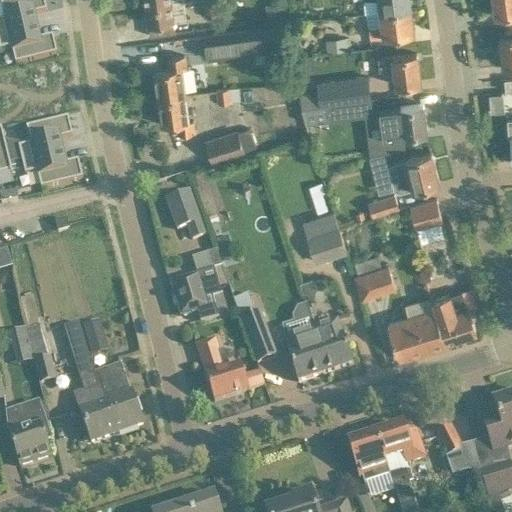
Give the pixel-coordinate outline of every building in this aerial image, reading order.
[(47,12),(44,0),(18,0),(1,4),(5,21),(0,21),(0,36),(38,28),(35,15),(47,12)] [(379,0),(381,10),(411,6),(410,0),(379,0)] [(511,0),(495,0),(497,14),(511,11),(511,0)] [(184,1),(147,7),(149,24),(150,24),(151,34),(175,31),(174,21),(174,20),(186,18),(186,15),(184,1)] [(203,2),(205,16),(219,14),(218,1),(203,2)] [(274,2),(266,3),(268,16),(276,15),(274,2)] [(414,32),(411,6),(381,10),(383,22),(369,24),(370,37),(384,35),(394,34),(414,32)] [(254,51),(250,26),(204,33),(208,57),(254,51)] [(41,40),(38,28),(0,36),(0,51),(0,52),(12,49),(16,65),(58,56),(53,37),(41,40)] [(511,33),(500,35),(504,65),(511,63),(511,33)] [(347,36),(325,39),(327,51),(348,48),(347,36)] [(398,84),(404,83),(421,81),(417,52),(395,54),(395,55),(380,57),(382,69),(396,67),(398,84)] [(155,69),(159,96),(186,93),(182,66),(186,66),(185,54),(168,56),(170,67),(155,69)] [(313,54),(299,56),(301,70),(314,68),(313,54)] [(296,66),(280,67),(281,81),(297,80),(296,66)] [(215,76),(218,103),(240,100),(239,87),(228,89),(226,74),(215,76)] [(368,76),(317,83),(318,90),(320,104),(325,103),(331,102),(331,104),(371,98),(369,84),(368,76)] [(189,119),(186,93),(159,96),(162,124),(177,122),(179,133),(195,131),(194,119),(189,119)] [(502,95),(492,93),(489,106),(499,108),(502,95)] [(320,104),(302,106),(306,122),(327,119),(365,114),(373,113),(371,98),(331,104),(331,102),(325,103),(320,104)] [(424,103),(380,108),(383,136),(387,136),(389,152),(406,148),(404,134),(427,131),(424,103)] [(73,137),(69,119),(27,129),(31,145),(19,148),(22,162),(64,152),(61,140),(73,137)] [(0,175),(11,173),(11,174),(13,174),(2,130),(0,130),(1,132),(0,131),(0,175)] [(207,141),(213,160),(244,149),(237,130),(207,141)] [(414,188),(420,186),(439,181),(432,151),(407,158),(407,159),(389,164),(392,176),(395,187),(399,191),(414,188)] [(64,152),(22,162),(26,176),(38,173),(42,190),(83,180),(79,162),(67,165),(64,152)] [(338,164),(325,168),(328,181),(334,179),(340,170),(338,164)] [(319,211),(328,208),(319,182),(311,185),(319,211)] [(15,192),(1,196),(2,203),(1,203),(2,204),(18,201),(18,200),(16,192),(15,192)] [(189,192),(186,194),(167,200),(178,231),(188,227),(193,240),(205,236),(189,192)] [(395,193),(369,201),(373,215),(399,207),(395,193)] [(416,226),(443,219),(437,198),(411,205),(416,226)] [(304,220),(309,235),(307,235),(316,262),(348,252),(334,210),(304,220)] [(56,224),(59,236),(71,233),(67,221),(56,224)] [(214,255),(194,260),(198,275),(215,270),(223,268),(219,253),(214,255)] [(362,298),(397,286),(389,263),(382,265),(378,254),(355,262),(359,273),(355,274),(362,298)] [(202,321),(218,317),(213,299),(222,296),(215,270),(198,275),(173,281),(182,316),(200,311),(202,321)] [(314,277),(300,282),(305,297),(311,295),(311,296),(315,293),(317,287),(314,277)] [(438,316),(446,341),(476,331),(468,305),(467,306),(462,290),(452,293),(452,291),(441,295),(442,298),(433,301),(438,316)] [(247,295),(233,301),(241,321),(251,317),(255,316),(254,312),(250,301),(247,295)] [(447,343),(446,341),(438,316),(433,301),(442,298),(441,295),(432,297),(431,295),(406,303),(409,315),(389,322),(400,358),(447,343)] [(30,341),(35,361),(41,386),(56,382),(45,333),(48,333),(44,319),(38,321),(33,298),(21,302),(30,340),(30,341)] [(319,360),(324,375),(353,366),(343,335),(341,335),(336,320),(316,327),(326,357),(319,360)] [(261,374),(279,366),(262,321),(244,328),(261,374)] [(99,322),(82,327),(91,358),(108,353),(99,322)] [(92,444),(116,435),(105,404),(104,405),(93,375),(79,326),(80,325),(79,324),(65,329),(85,391),(75,395),(81,413),(92,444)] [(105,404),(116,435),(143,426),(131,393),(130,393),(120,365),(95,374),(80,325),(79,326),(93,375),(104,405),(105,404)] [(299,383),(324,375),(319,360),(326,357),(316,327),(315,327),(315,328),(284,338),(299,383)] [(215,340),(196,346),(214,403),(249,392),(264,387),(260,372),(244,377),(243,373),(241,367),(231,371),(225,352),(219,354),(215,340)] [(17,366),(35,361),(30,341),(13,345),(17,366)] [(511,447),(511,397),(494,403),(499,420),(485,425),(494,454),(511,447)] [(38,403),(5,414),(8,433),(20,468),(52,457),(47,441),(51,440),(38,403)] [(389,476),(400,511),(419,511),(410,484),(413,483),(407,465),(425,459),(417,433),(406,436),(403,426),(376,435),(389,476)] [(451,427),(437,435),(449,458),(460,452),(464,450),(451,427)] [(364,439),(349,444),(355,463),(358,469),(361,479),(363,478),(365,484),(389,476),(376,435),(374,436),(373,432),(363,435),(364,439)] [(448,459),(453,477),(467,472),(460,452),(449,458),(448,459)] [(481,473),(480,473),(482,479),(488,498),(497,495),(508,492),(511,490),(511,466),(511,463),(481,473)] [(348,511),(346,504),(322,511),(317,511),(311,494),(294,499),(295,504),(269,511),(348,511)] [(220,511),(216,497),(166,511),(220,511)]
